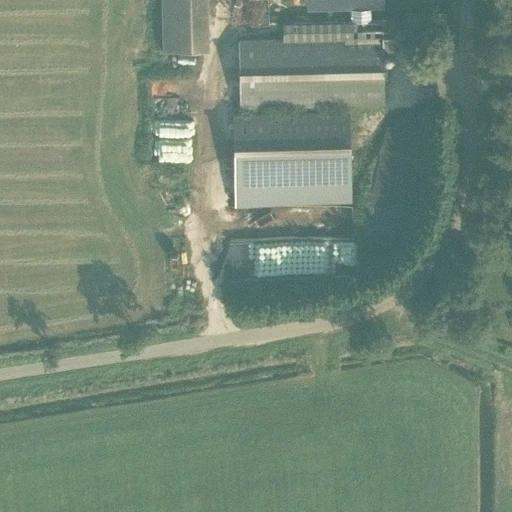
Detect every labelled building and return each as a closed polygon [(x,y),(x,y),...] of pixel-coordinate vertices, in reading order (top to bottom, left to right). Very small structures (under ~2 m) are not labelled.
[(202,0),(161,0),(163,50),(204,49),(202,0)] [(351,21),(369,21),(368,5),(376,5),(375,0),(312,0),(313,6),(351,5),(351,21)] [(381,36),(381,20),(369,21),(351,21),(285,23),(281,23),(282,39),(238,40),(240,106),(383,103),(381,36)] [(194,93),(143,93),(143,111),(151,111),(151,145),(194,145),(194,93)] [(350,197),(348,111),(232,114),(234,200),(350,197)] [(381,129),(378,159),(399,161),(402,131),(381,129)] [(251,238),(344,236),(343,205),(290,206),(291,224),(270,224),(269,211),(250,211),(251,238)]
